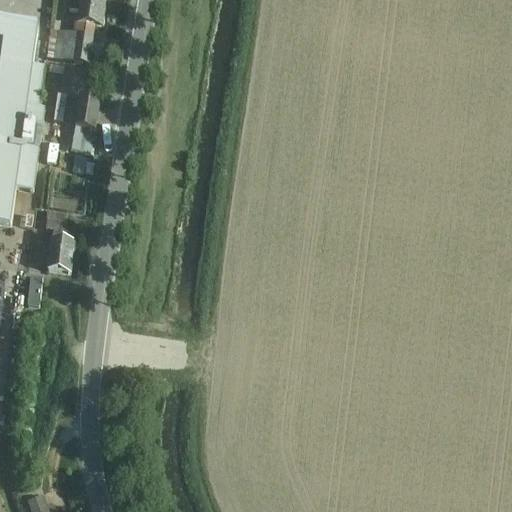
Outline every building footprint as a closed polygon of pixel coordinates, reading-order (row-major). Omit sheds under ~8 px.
[(102,30),(104,20),(106,0),(69,0),(68,14),(78,15),(77,25),(74,25),(73,36),(50,33),(46,61),(89,67),(94,29),(102,30)] [(38,112),(43,69),(33,67),(38,32),(0,26),(0,227),(12,229),(16,191),(34,194),(45,112),(38,112)] [(53,123),(51,141),(62,143),(64,124),(63,124),(66,98),(57,97),(53,123)] [(95,134),(100,103),(80,99),(75,131),(71,154),(90,157),(94,134),(95,134)] [(87,165),(85,176),(92,177),(94,166),(87,165)] [(71,276),(75,245),(64,244),(65,234),(67,217),(47,215),(45,232),(53,232),(48,273),(71,276)] [(30,280),(27,309),(38,310),(39,309),(42,281),(34,280),(30,280)] [(31,511),(48,511),(44,498),(29,504),(31,511)]
